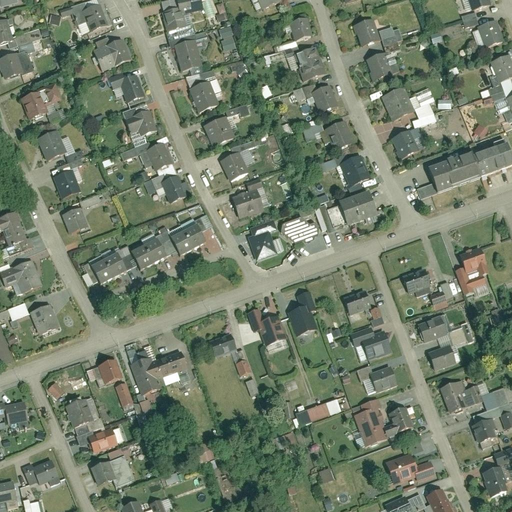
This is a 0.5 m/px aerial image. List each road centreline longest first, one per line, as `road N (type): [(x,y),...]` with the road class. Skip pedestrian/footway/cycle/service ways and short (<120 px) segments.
road 1 (residential): [(119,0),(192,175),(257,290)]
road 2 (residential): [(370,250),(471,511)]
road 3 (residential): [(413,234),(347,97),(315,0)]
road 4 (residential): [(0,117),(102,344)]
road 5 (residential): [(102,344),(257,290)]
